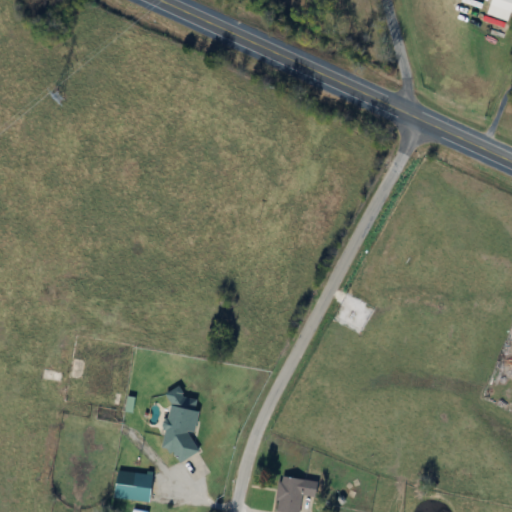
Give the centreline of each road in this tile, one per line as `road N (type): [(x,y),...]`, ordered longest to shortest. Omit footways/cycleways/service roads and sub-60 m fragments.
road 1 (residential): [(232,511),(265,407),(404,151),(409,119)]
road 2 (primary): [(511,165),(150,0)]
road 3 (residential): [(409,119),(384,0)]
